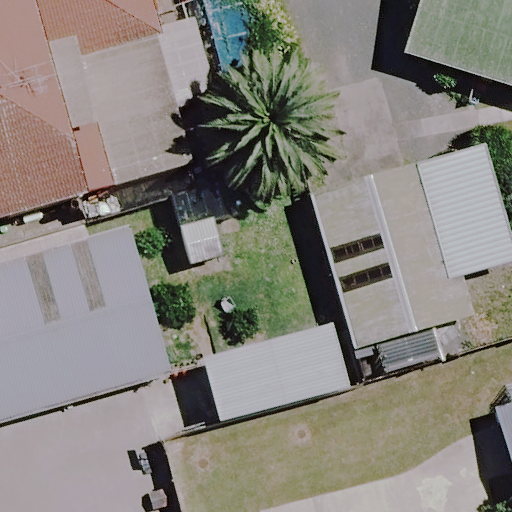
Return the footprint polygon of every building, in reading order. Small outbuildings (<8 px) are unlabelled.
[(151,41),(138,0),(0,0),(0,223),(77,200),(38,75),(151,41)] [(511,0),(403,0),(385,63),(511,100),(511,0)] [(502,270),(468,158),(296,211),(342,361),(459,325),(447,287),(502,270)] [(0,427),(163,381),(123,240),(0,274),(0,427)] [(337,398),(319,334),(185,372),(202,435),(337,398)] [(511,511),(511,408),(478,420),(509,511),(511,511)]
